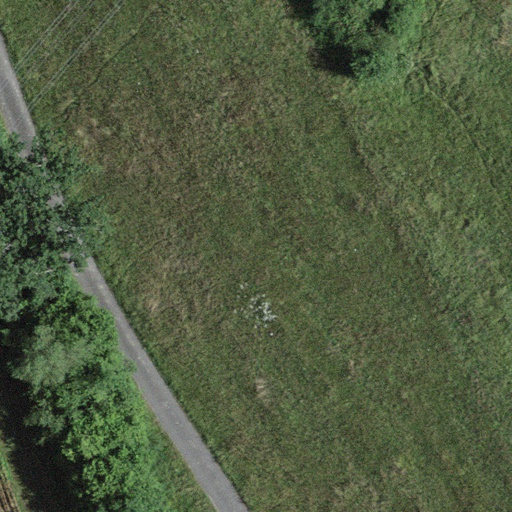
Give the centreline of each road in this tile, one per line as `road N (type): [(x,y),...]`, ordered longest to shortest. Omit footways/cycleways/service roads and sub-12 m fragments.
road 1 (track): [(219,511),(122,363),(49,229),(0,112)]
road 2 (track): [(0,394),(41,511)]
